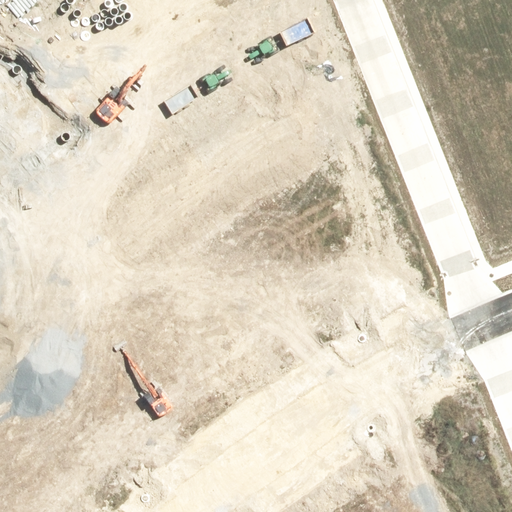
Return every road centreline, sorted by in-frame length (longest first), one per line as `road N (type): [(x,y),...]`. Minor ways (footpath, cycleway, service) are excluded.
road 1 (residential): [(484,321),(338,399),(189,511)]
road 2 (residential): [(484,321),(356,0)]
road 3 (residential): [(28,119),(109,52),(198,0)]
